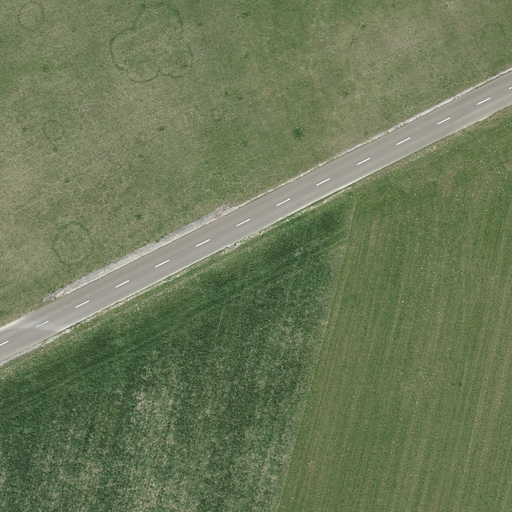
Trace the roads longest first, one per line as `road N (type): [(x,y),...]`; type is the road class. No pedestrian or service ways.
road 1 (unclassified): [(511,87),(0,343)]
road 2 (motorway): [(0,169),(379,0)]
